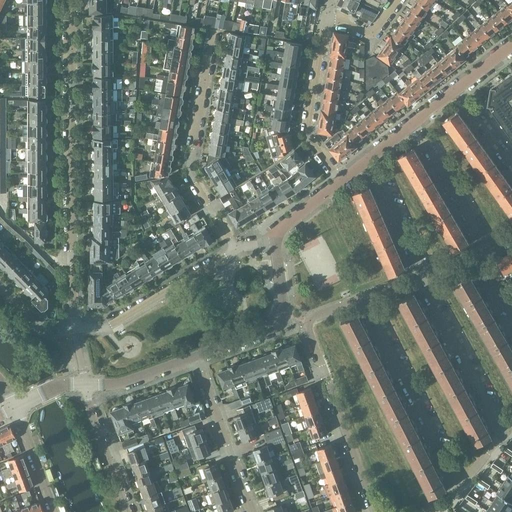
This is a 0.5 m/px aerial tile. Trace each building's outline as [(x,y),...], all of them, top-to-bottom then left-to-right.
[(104,7),(104,0),(89,0),(90,14),(106,14),(106,7),(104,7)] [(276,0),(280,1),(280,0),(272,0),(269,16),(268,23),(272,24),(276,0)] [(285,20),(289,2),(289,0),(280,0),(280,1),(285,2),(282,19),(285,20)] [(289,0),(289,2),(285,20),(292,21),(293,14),(296,14),(298,0),(289,0)] [(300,0),(299,7),(304,8),(301,27),(304,27),(306,17),(308,8),(309,0),(300,0)] [(309,0),(308,8),(306,17),(310,17),(312,9),(317,10),(318,0),(309,0)] [(355,0),(339,0),(339,1),(371,16),(373,13),(358,6),(359,2),(355,0)] [(433,0),(417,0),(416,2),(429,10),(435,1),(433,0)] [(453,0),(452,0),(450,3),(462,12),(465,9),(459,5),(459,4),(453,0)] [(371,16),(339,1),(335,8),(352,17),(354,13),(362,16),(361,17),(372,22),(375,18),(371,16)] [(410,11),(423,19),(429,10),(416,2),(410,11)] [(45,3),(28,3),(28,15),(45,15),(45,14),(46,13),(46,8),(45,7),(45,3)] [(129,6),(122,5),(120,12),(128,14),(129,6)] [(511,12),(507,7),(508,6),(507,5),(498,12),(507,24),(511,20),(511,12)] [(129,6),(128,14),(136,15),(137,7),(129,6)] [(410,11),(404,20),(416,28),(423,19),(410,11)] [(498,12),(489,19),(499,31),(507,24),(498,12)] [(45,15),(28,15),(28,27),(45,27),(45,26),(46,25),(46,19),(45,19),(45,15)] [(94,16),(94,28),(113,28),(113,27),(111,27),(111,21),(113,21),(113,16),(94,16)] [(489,19),(480,26),(490,38),(499,31),(489,19)] [(404,20),(397,29),(410,37),(416,28),(404,20)] [(194,28),(167,23),(166,28),(177,30),(176,36),(192,39),(192,38),(194,38),(195,34),(193,33),(194,28)] [(472,32),(482,44),(490,38),(480,26),(472,32)] [(45,27),(28,27),(28,38),(45,38),(46,37),(46,31),(45,30),(45,27)] [(94,28),(94,40),(113,40),(113,39),(111,39),(111,33),(113,33),(113,28),(94,28)] [(391,37),(403,46),(404,47),(410,37),(397,29),(391,37)] [(446,30),(441,36),(443,39),(450,33),(446,30)] [(482,44),(472,32),(463,39),(473,51),(482,44)] [(229,45),(250,48),(255,49),(256,45),(249,44),(250,37),(231,33),(231,34),(229,34),(228,39),(230,40),(229,45)] [(347,47),(354,48),(355,43),(348,42),(349,35),(334,33),(332,44),(347,47)] [(168,46),(174,47),(190,50),(190,49),(192,49),(193,45),(191,44),(192,39),(176,36),(166,34),(165,39),(169,39),(168,46)] [(391,37),(384,47),(397,56),(403,46),(391,37)] [(45,42),(45,38),(28,38),(16,38),(16,43),(20,43),(21,49),(22,49),(28,49),(45,49),(47,48),(46,43),(45,42)] [(473,51),(463,39),(454,46),(456,48),(464,58),(473,51)] [(94,40),(95,52),(111,51),(111,45),(113,45),(113,40),(94,40)] [(301,49),(301,45),(287,42),(286,45),(285,53),(300,56),(300,55),(301,54),(302,51),(301,49)] [(330,56),(345,58),(347,47),(332,44),(330,56)] [(256,56),(252,55),(249,55),(250,48),(229,45),(227,46),(226,50),(228,51),(227,55),(242,58),(252,60),(257,61),(257,58),(256,56)] [(174,47),(168,46),(166,57),(188,61),(189,56),(191,56),(191,52),(190,51),(190,50),(174,47)] [(397,56),(384,47),(377,56),(390,65),(397,56)] [(456,48),(446,55),(456,67),(466,60),(464,58),(456,48)] [(45,53),(45,49),(22,49),(22,62),(28,62),(45,62),(45,61),(47,60),(47,54),(45,53)] [(299,60),(300,56),(285,53),(273,51),(266,50),(265,58),(274,60),(274,56),(284,57),(283,64),(298,67),(298,66),(300,65),(300,62),(299,60)] [(95,52),(95,63),(113,63),(113,58),(111,58),(111,51),(95,52)] [(227,56),(225,56),(225,61),(226,62),(225,66),(240,69),(242,58),(227,55),(227,56)] [(428,70),(437,82),(447,75),(437,63),(431,55),(428,57),(428,59),(433,66),(428,70)] [(446,55),(437,63),(447,75),(456,67),(446,55)] [(330,56),(329,67),(344,69),(345,58),(330,56)] [(188,62),(188,61),(166,57),(164,69),(170,70),(186,73),(187,68),(189,68),(189,63),(188,62)] [(366,60),(366,83),(375,84),(376,84),(389,74),(388,67),(374,57),(366,60)] [(28,62),(28,73),(45,73),(47,72),(47,66),(45,65),(45,62),(28,62)] [(298,67),(283,64),(271,62),(270,66),(282,68),(281,75),(296,77),(298,76),(298,73),(297,71),(298,67)] [(113,63),(95,63),(95,76),(113,76),(113,70),(111,70),(111,64),(113,64),(113,63)] [(225,67),(223,67),(223,72),(224,73),(223,77),(240,80),(244,81),(258,83),(259,78),(239,75),(240,69),(225,66),(225,67)] [(329,67),(327,78),(342,80),(344,69),(329,67)] [(186,73),(170,70),(169,77),(159,75),(158,79),(168,81),(184,84),(185,79),(187,79),(187,75),(186,73)] [(426,71),(417,79),(426,91),(436,83),(426,71)] [(47,77),(45,77),(45,73),(28,73),(22,73),(22,85),(28,85),(45,85),(45,84),(47,83),(47,77)] [(295,82),(296,77),(281,75),(272,73),(271,77),(281,78),(279,86),(294,88),(296,87),(297,83),(295,82)] [(510,74),(496,84),(498,87),(495,89),(491,89),(488,106),(492,106),(494,109),(491,111),(496,117),(511,140),(511,76),(511,77),(510,74)] [(398,93),(398,94),(406,104),(408,106),(417,98),(407,86),(402,91),(389,75),(386,78),(389,81),(397,92),(398,93)] [(117,77),(95,77),(95,81),(94,81),(93,89),(95,89),(117,89),(117,77)] [(244,81),(240,80),(223,77),(223,78),(221,78),(221,82),(222,84),(221,88),(236,91),(242,92),(242,87),(244,81)] [(327,78),(325,88),(340,91),(342,80),(327,78)] [(417,79),(407,86),(417,98),(426,91),(417,79)] [(184,84),(168,81),(166,93),(182,95),(183,90),(185,90),(185,86),(184,85),(184,84)] [(279,89),(278,97),(292,99),(293,99),(294,97),(295,94),(294,92),(294,88),(279,86),(261,83),(260,87),(273,89),(273,88),(279,89)] [(45,88),(45,85),(28,85),(28,97),(45,96),(47,95),(47,89),(45,88)] [(219,99),(234,102),(244,103),(245,99),(235,97),(236,91),(221,88),(221,89),(219,89),(219,93),(220,95),(219,99)] [(325,88),(323,99),(338,102),(340,91),(325,88)] [(117,89),(95,89),(95,95),(93,96),(93,100),(95,100),(95,101),(112,101),(117,101),(117,89)] [(397,92),(388,99),(398,111),(406,104),(398,94),(398,93),(397,92)] [(182,97),(162,94),(160,100),(153,99),(152,104),(158,105),(180,109),(181,104),(182,103),(183,99),(182,98),(182,97)] [(292,99),(278,97),(267,95),(267,99),(277,101),(276,107),(291,110),(291,109),(292,108),(293,105),(292,103),(292,99)] [(234,102),(219,99),(219,100),(218,100),(217,104),(218,105),(217,110),(232,112),(234,102)] [(321,110),(336,112),(338,102),(323,99),(321,110)] [(380,106),(389,118),(398,111),(388,99),(380,106)] [(28,105),(28,113),(45,113),(45,112),(47,110),(47,105),(45,103),(45,100),(14,100),(14,105),(28,105)] [(112,101),(95,101),(95,102),(93,102),(93,110),(95,110),(95,113),(112,113),(113,113),(113,108),(112,108),(112,101)] [(180,109),(158,105),(156,116),(162,117),(178,120),(179,115),(180,115),(181,111),(180,109)] [(380,106),(371,113),(381,125),(389,118),(380,106)] [(291,110),(276,107),(274,118),(289,121),(289,120),(291,119),(291,116),(290,114),(291,110)] [(232,112),(217,110),(217,111),(216,111),(215,115),(216,116),(215,121),(235,124),(243,126),(244,121),(231,118),(232,112)] [(321,110),(319,121),(334,124),(335,119),(336,112),(321,110)] [(443,122),(461,148),(476,137),(457,112),(443,122)] [(28,117),(28,125),(45,125),(45,124),(47,122),(47,117),(45,115),(45,113),(28,113),(18,113),(18,117),(28,117)] [(112,120),(112,113),(95,113),(95,115),(93,115),(93,122),(95,122),(95,125),(112,125),(113,125),(113,120),(112,120)] [(371,113),(362,120),(372,132),(381,125),(371,113)] [(262,116),(256,115),(254,123),(259,124),(259,122),(270,123),(270,122),(273,122),(272,129),(278,130),(287,132),(287,131),(289,130),(289,126),(288,125),(289,121),(274,118),(262,116)] [(178,121),(178,120),(162,117),(161,123),(157,122),(156,128),(160,128),(176,131),(177,126),(178,126),(179,122),(178,121)] [(372,132),(362,120),(354,126),(364,138),(372,132)] [(235,124),(215,121),(214,122),(213,126),(214,127),(213,132),(228,134),(243,137),(243,132),(234,131),(235,124)] [(334,124),(319,121),(317,133),(324,134),(332,136),(333,128),(341,129),(342,125),(334,124)] [(45,125),(28,125),(23,125),(23,137),(45,137),(45,136),(47,134),(47,129),(45,127),(45,125)] [(112,125),(95,125),(93,125),(93,133),(95,133),(95,137),(113,137),(113,132),(112,132),(112,125)] [(364,138),(354,126),(345,134),(346,135),(347,135),(355,145),(364,138)] [(176,132),(176,131),(160,128),(159,136),(153,135),(152,139),(153,139),(174,143),(175,138),(176,137),(177,133),(176,132)] [(282,136),(281,132),(279,133),(278,130),(272,129),(264,128),(267,137),(266,137),(269,148),(275,146),(290,141),(288,134),(282,136)] [(213,132),(212,133),(211,137),(212,138),(211,143),(226,145),(236,146),(237,142),(227,141),(228,134),(213,132)] [(336,140),(338,142),(340,144),(339,145),(342,148),(343,147),(346,151),(345,152),(347,154),(356,147),(355,145),(347,135),(346,135),(341,139),(337,134),(330,139),(333,143),(336,140)] [(47,141),(45,139),(45,137),(23,137),(23,141),(28,141),(28,149),(45,149),(45,148),(47,146),(47,141)] [(461,148),(479,173),(494,163),(476,137),(461,148)] [(95,147),(95,151),(112,151),(118,151),(118,147),(112,147),(112,139),(95,139),(95,140),(93,142),(93,146),(94,147),(95,147)] [(174,143),(153,139),(152,146),(147,145),(146,149),(156,151),(172,154),(173,149),(174,149),(175,145),(174,143)] [(290,141),(275,146),(276,150),(272,151),(274,158),(288,154),(287,150),(293,148),(290,141)] [(340,144),(338,142),(329,149),(338,161),(347,154),(345,152),(346,151),(343,147),(342,148),(339,145),(340,144)] [(226,145),(211,143),(211,144),(210,143),(209,149),(210,150),(209,154),(224,156),(226,145)] [(47,153),(45,151),(45,149),(28,149),(28,153),(28,161),(45,161),(45,160),(47,158),(47,153)] [(398,158),(416,190),(432,181),(414,149),(398,158)] [(95,159),(95,163),(112,163),(118,163),(118,159),(112,159),(112,151),(95,151),(95,152),(93,153),(93,158),(95,159)] [(172,154),(156,151),(154,162),(170,165),(171,160),(172,160),(173,156),(172,154)] [(292,167),(295,164),(301,160),(294,151),(281,161),(289,170),(292,167)] [(222,157),(208,156),(206,166),(222,157)] [(230,166),(225,157),(222,157),(206,166),(205,167),(205,169),(207,172),(209,172),(211,176),(224,168),(226,168),(227,167),(230,166)] [(47,165),(45,163),(45,161),(28,161),(19,161),(18,165),(28,165),(28,173),(45,173),(45,172),(47,170),(47,165)] [(154,162),(153,169),(151,169),(150,175),(159,177),(168,175),(169,172),(170,171),(171,167),(170,166),(170,165),(154,162)] [(95,175),(113,175),(118,175),(118,171),(112,171),(112,163),(95,163),(95,164),(93,166),(93,169),(94,171),(95,171),(95,175)] [(479,173),(497,199),(511,188),(494,163),(479,173)] [(299,169),(295,164),(292,167),(305,183),(308,181),(310,181),(315,177),(305,165),(299,169)] [(292,175),(288,178),(296,191),(301,188),(302,186),(305,183),(292,167),(289,170),(292,175)] [(232,177),(231,176),(235,174),(239,172),(238,170),(234,168),(228,172),(226,168),(224,168),(211,176),(210,178),(212,181),(214,182),(216,186),(232,177)] [(271,174),(276,179),(286,196),(290,194),(292,194),(295,192),(296,191),(288,178),(282,182),(279,176),(277,178),(273,171),(271,173),(271,174)] [(45,173),(28,173),(18,173),(18,177),(28,177),(28,185),(45,185),(45,184),(47,182),(47,177),(45,175),(45,173)] [(275,186),(269,190),(277,203),(282,200),(282,198),(286,196),(276,179),(271,174),(269,176),(275,186)] [(96,183),(96,187),(118,187),(118,183),(113,183),(113,175),(95,175),(95,176),(93,177),(93,181),(94,183),(96,183)] [(155,198),(159,196),(174,187),(172,183),(173,181),(170,178),(169,178),(168,177),(162,181),(161,179),(146,182),(150,190),(154,187),(157,192),(153,194),(155,198)] [(232,177),(216,186),(216,187),(218,191),(220,191),(222,195),(245,181),(242,178),(235,182),(232,177)] [(416,190),(435,221),(450,212),(432,181),(416,190)] [(255,198),(249,202),(257,215),(262,212),(262,210),(266,208),(256,191),(254,187),(252,184),(248,186),(255,198)] [(45,185),(28,185),(19,185),(19,189),(28,189),(28,197),(45,197),(45,196),(47,194),(47,189),(45,187),(45,185)] [(94,195),(96,195),(96,199),(121,199),(128,199),(128,194),(118,195),(118,187),(96,187),(96,188),(95,188),(93,190),(93,193),(94,195)] [(174,187),(159,196),(162,202),(156,205),(158,209),(164,205),(179,196),(180,196),(177,192),(178,190),(176,187),(174,187)] [(353,194),(365,222),(381,214),(369,187),(353,194)] [(260,188),(256,191),(266,208),(270,205),(272,206),(277,203),(269,190),(263,193),(260,188)] [(511,188),(497,199),(511,219),(511,188)] [(233,196),(230,192),(222,198),(225,203),(230,200),(235,210),(229,213),(237,227),(242,224),(243,222),(246,220),(236,202),(233,196)] [(180,196),(179,196),(164,205),(167,211),(144,225),(145,229),(170,215),(172,213),(185,205),(183,201),(183,200),(182,197),(180,197),(180,196)] [(28,197),(19,197),(19,201),(28,201),(28,209),(46,209),(46,208),(48,206),(47,201),(45,199),(45,197),(28,197)] [(144,199),(136,204),(138,208),(146,203),(144,199)] [(239,200),(236,202),(246,220),(250,217),(252,218),(257,215),(249,202),(243,205),(240,200),(239,200)] [(112,213),(119,213),(119,210),(112,210),(112,201),(95,201),(95,202),(93,203),(93,207),(95,208),(95,213),(112,213)] [(185,205),(172,213),(170,215),(173,220),(164,225),(166,229),(191,215),(188,211),(189,209),(187,206),(185,206),(185,205)] [(48,213),(46,211),(46,209),(28,209),(19,209),(19,213),(28,213),(28,221),(35,221),(46,221),(46,220),(48,218),(48,213)] [(450,212),(435,221),(453,253),(469,244),(450,212)] [(112,213),(95,213),(95,214),(93,215),(93,219),(95,220),(95,225),(112,225),(119,225),(119,221),(112,221),(112,213)] [(187,220),(190,226),(194,224),(200,220),(197,214),(187,220)] [(365,222),(376,249),(393,242),(381,214),(365,222)] [(46,221),(35,221),(35,231),(25,231),(36,242),(42,242),(47,242),(47,239),(46,239),(46,237),(48,235),(48,230),(46,228),(46,221)] [(5,227),(14,235),(16,232),(8,224),(5,227)] [(190,226),(194,233),(202,246),(205,244),(206,245),(213,241),(204,227),(198,230),(194,224),(190,226)] [(109,237),(118,237),(122,237),(127,236),(127,230),(112,230),(112,225),(95,225),(95,226),(94,227),(94,232),(95,233),(95,237),(109,237)] [(171,229),(167,232),(174,244),(183,258),(186,256),(188,256),(192,254),(192,252),(184,238),(179,242),(171,229)] [(22,242),(25,239),(16,232),(14,235),(8,241),(11,244),(17,238),(22,242)] [(184,238),(192,252),(196,250),(198,250),(202,248),(202,246),(194,233),(184,238)] [(0,247),(4,244),(8,240),(5,236),(1,240),(0,239),(0,247)] [(118,237),(109,237),(95,237),(91,237),(91,249),(118,249),(118,237)] [(33,247),(25,239),(22,242),(30,250),(33,247)] [(146,241),(155,256),(163,269),(166,267),(168,268),(172,265),(173,264),(163,247),(162,248),(157,251),(150,239),(146,241)] [(173,264),(177,261),(178,262),(182,259),(183,258),(174,244),(168,248),(164,241),(160,244),(162,248),(163,247),(173,264)] [(393,242),(376,249),(389,276),(405,269),(393,242)] [(4,244),(0,247),(0,263),(0,264),(12,252),(4,244)] [(30,250),(38,259),(41,256),(33,247),(30,250)] [(118,249),(91,249),(91,261),(109,261),(109,254),(118,254),(118,249)] [(17,257),(12,252),(0,264),(1,264),(0,266),(4,270),(6,270),(8,272),(25,256),(22,253),(17,257)] [(144,253),(141,255),(145,262),(153,275),(157,273),(159,273),(162,271),(163,269),(155,256),(148,260),(144,253)] [(8,272),(9,272),(8,274),(12,278),(14,278),(16,280),(28,269),(25,266),(27,264),(27,258),(25,256),(8,272)] [(41,256),(38,259),(55,276),(57,273),(45,259),(41,256)] [(511,271),(511,265),(507,256),(497,261),(504,275),(511,271)] [(152,277),(153,275),(145,262),(139,265),(137,262),(133,264),(135,267),(143,281),(147,279),(149,280),(152,277)] [(100,296),(100,288),(100,282),(102,282),(102,264),(91,264),(91,272),(89,272),(89,277),(91,277),(91,281),(89,282),(90,296),(100,296)] [(125,273),(134,287),(137,285),(139,285),(142,283),(143,281),(135,267),(125,273)] [(28,269),(16,280),(16,283),(20,286),(22,286),(24,288),(36,277),(28,269)] [(117,273),(113,275),(114,276),(124,293),(127,291),(129,291),(132,289),(134,287),(125,273),(119,277),(117,273)] [(472,280),(469,274),(452,283),(465,306),(481,296),(478,290),(478,291),(476,288),(478,287),(475,282),(473,283),(472,281),(472,280)] [(123,295),(124,293),(114,276),(108,280),(109,283),(106,285),(109,290),(114,299),(114,298),(118,296),(119,297),(123,295)] [(36,277),(24,288),(24,291),(28,295),(30,294),(32,296),(44,285),(47,281),(47,278),(42,283),(36,277)] [(44,285),(32,296),(31,297),(42,308),(45,308),(48,305),(48,289),(44,285)] [(106,285),(100,288),(100,296),(90,296),(90,304),(91,305),(105,305),(106,304),(106,303),(109,301),(110,302),(115,299),(114,298),(114,299),(109,290),(106,285)] [(397,303),(410,326),(427,317),(423,310),(422,311),(421,308),(423,307),(421,302),(418,303),(417,300),(414,294),(397,303)] [(465,306),(477,328),(494,319),(491,313),(490,313),(489,310),(491,309),(488,304),(486,306),(484,303),(485,303),(481,296),(465,306)] [(340,323),(353,348),(370,339),(366,332),(364,329),(366,328),(364,324),(362,325),(361,322),(357,314),(340,323)] [(410,326),(422,350),(439,341),(436,334),(435,334),(434,331),(436,330),(433,326),(431,327),(430,324),(427,317),(410,326)] [(490,350),(507,341),(503,335),(501,332),(503,331),(501,326),(499,328),(497,325),(498,325),(494,319),(477,328),(490,350)] [(353,348),(365,372),(382,364),(378,356),(378,357),(377,354),(379,353),(376,348),(374,349),(373,346),(370,339),(353,348)] [(443,347),(439,341),(422,350),(435,373),(452,364),(448,358),(446,355),(448,354),(446,349),(444,350),(442,348),(443,347)] [(503,372),(511,367),(511,349),(511,350),(510,347),(507,341),(490,350),(503,372)] [(284,349),(289,365),(296,362),(299,372),(304,370),(295,345),(291,347),(289,346),(287,346),(286,347),(285,348),(284,349)] [(272,352),(272,353),(273,353),(278,369),(289,365),(284,349),(280,351),(279,349),(272,352)] [(262,357),(267,373),(278,369),(273,353),(272,353),(268,355),(267,354),(266,354),(265,354),(264,354),(263,355),(263,356),(262,357)] [(251,361),(256,377),(267,373),(262,357),(258,359),(256,358),(254,358),(253,359),(252,359),(252,360),(251,361)] [(240,365),(245,381),(256,377),(251,361),(247,363),(245,362),(243,362),(242,362),(241,364),(240,365)] [(365,372),(377,397),(394,388),(391,381),(390,381),(389,378),(391,377),(389,373),(387,374),(385,371),(386,371),(382,364),(365,372)] [(435,373),(447,397),(464,388),(461,381),(460,381),(459,378),(461,377),(458,373),(456,374),(455,371),(452,364),(435,373)] [(228,367),(229,369),(234,385),(245,381),(240,365),(236,366),(236,365),(228,367)] [(511,388),(511,367),(503,372),(511,388)] [(219,373),(218,373),(223,389),(234,385),(229,369),(224,371),(223,370),(222,370),(221,371),(220,372),(219,373)] [(295,382),(296,386),(308,382),(306,376),(294,380),(295,382)] [(284,386),(286,390),(296,386),(295,382),(290,382),(287,385),(284,386)] [(179,387),(184,403),(190,418),(188,419),(190,424),(201,420),(199,415),(195,416),(191,405),(195,403),(188,384),(186,385),(185,384),(183,384),(182,384),(181,385),(180,387),(179,387)] [(167,389),(168,391),(174,407),(184,403),(179,387),(175,388),(175,387),(167,389)] [(297,388),(287,392),(288,394),(286,395),(287,398),(297,395),(297,393),(299,392),(297,388)] [(297,395),(301,405),(314,400),(310,388),(299,392),(297,393),(297,395)] [(377,397),(390,421),(407,413),(403,406),(401,403),(403,402),(401,397),(399,398),(398,396),(398,395),(394,388),(377,397)] [(447,397),(460,420),(477,411),(473,404),(473,405),(471,402),(473,401),(471,396),(469,397),(467,394),(468,394),(464,388),(447,397)] [(158,395),(157,395),(163,411),(174,407),(168,391),(164,393),(163,392),(162,392),(161,392),(160,392),(159,393),(158,394),(158,395)] [(146,399),(152,414),(152,415),(163,411),(157,395),(153,397),(151,396),(149,396),(148,397),(147,399),(146,399)] [(251,395),(240,400),(242,405),(253,401),(251,395)] [(135,403),(141,419),(152,415),(152,414),(146,399),(142,401),(141,400),(140,400),(139,400),(138,400),(137,401),(136,402),(136,403),(135,403)] [(259,412),(272,407),(269,399),(256,403),(259,412)] [(240,400),(229,404),(231,410),(242,406),(242,405),(240,400)] [(301,405),(305,416),(318,411),(314,400),(301,405)] [(124,405),(124,407),(130,422),(141,419),(135,403),(132,404),(131,402),(124,405)] [(250,405),(237,410),(239,416),(234,418),(238,430),(253,424),(256,423),(250,405)] [(274,407),(277,413),(283,411),(281,405),(274,407)] [(124,407),(119,409),(118,409),(117,408),(115,408),(114,409),(114,410),(113,410),(113,411),(110,412),(121,442),(130,439),(128,434),(134,432),(130,422),(124,407)] [(277,413),(279,420),(286,418),(283,411),(277,413)] [(318,411),(305,416),(298,419),(299,424),(301,423),(303,429),(309,427),(323,422),(318,411)] [(460,420),(475,447),(491,438),(486,428),(485,428),(484,425),(486,424),(484,420),(482,421),(480,418),(477,411),(460,420)] [(411,423),(407,413),(390,421),(402,446),(419,437),(414,427),(416,427),(413,422),(411,423)] [(323,422),(309,427),(313,439),(327,434),(323,422)] [(256,423),(253,424),(238,430),(243,442),(242,442),(243,442),(260,436),(256,423)] [(10,425),(0,430),(0,431),(10,452),(14,451),(10,442),(16,439),(10,425)] [(189,448),(193,446),(206,441),(202,429),(197,431),(194,425),(182,430),(189,448)] [(283,429),(285,436),(291,434),(289,427),(283,429)] [(263,435),(265,440),(282,434),(280,429),(263,435)] [(0,431),(0,446),(2,445),(6,454),(10,452),(0,431)] [(282,434),(265,440),(267,446),(284,440),(282,434)] [(291,434),(285,436),(288,443),(294,440),(291,434)] [(126,449),(141,443),(143,443),(141,437),(122,444),(124,450),(126,449)] [(419,437),(402,446),(414,471),(431,462),(426,452),(428,451),(426,446),(424,447),(419,437)] [(189,448),(191,452),(194,460),(210,454),(206,441),(193,446),(189,448)] [(140,448),(145,447),(148,446),(146,442),(143,443),(141,443),(126,449),(128,453),(140,448)] [(289,446),(291,453),(302,449),(299,442),(289,446)] [(271,445),(253,451),(255,456),(253,457),(255,463),(257,463),(274,457),(275,456),(273,450),(271,445)] [(317,450),(321,461),(335,456),(331,445),(317,450)] [(128,453),(127,453),(129,457),(132,465),(145,460),(149,458),(145,447),(140,448),(128,453)] [(302,449),(291,453),(294,460),(305,456),(302,449)] [(22,456),(8,461),(11,467),(1,471),(3,475),(26,466),(22,456)] [(339,468),(335,456),(321,461),(325,473),(339,468)] [(97,470),(101,468),(97,457),(93,459),(97,470)] [(278,468),(274,457),(257,463),(262,474),(278,468)] [(132,465),(136,476),(149,471),(145,460),(132,465)] [(295,463),(297,470),(304,468),(301,461),(295,463)] [(175,466),(177,472),(189,468),(187,462),(175,466)] [(431,462),(414,471),(429,499),(446,490),(440,479),(440,480),(438,477),(440,476),(438,471),(436,472),(435,469),(431,462)] [(173,468),(172,463),(163,466),(165,471),(173,468)] [(204,469),(208,481),(221,476),(217,464),(204,469)] [(14,475),(16,481),(30,476),(26,466),(3,475),(4,479),(14,475)] [(177,472),(179,478),(191,474),(189,468),(177,472)] [(262,474),(266,485),(279,481),(282,479),(278,468),(262,474)] [(304,468),(297,470),(300,477),(306,474),(304,468)] [(325,473),(329,484),(343,479),(339,468),(325,473)] [(138,481),(136,482),(138,487),(140,487),(157,481),(153,470),(149,471),(136,476),(138,481)] [(299,481),(297,474),(289,477),(291,484),(294,482),(299,481)] [(178,480),(176,475),(168,478),(169,483),(178,480)] [(30,476),(16,481),(7,485),(8,489),(17,486),(20,492),(34,487),(30,476)] [(204,482),(208,493),(225,487),(221,476),(208,481),(204,482)] [(502,484),(511,491),(511,478),(508,476),(502,484)] [(324,486),(328,497),(333,495),(347,490),(343,479),(329,484),(324,486)] [(157,481),(140,487),(144,499),(157,494),(161,492),(157,481)] [(279,481),(266,485),(270,497),(272,496),(274,502),(290,496),(288,490),(283,492),(279,481)] [(303,486),(306,493),(312,490),(309,483),(303,486)] [(511,491),(502,484),(496,493),(511,503),(511,491)] [(182,491),(180,486),(172,489),(173,494),(182,491)] [(183,489),(185,495),(193,492),(191,487),(183,489)] [(208,493),(209,497),(212,504),(213,504),(229,498),(225,487),(208,493)] [(306,493),(308,499),(314,497),(312,490),(306,493)] [(333,495),(338,507),(351,502),(347,490),(333,495)] [(144,499),(148,510),(161,505),(166,503),(161,492),(157,494),(144,499)] [(492,502),(506,511),(508,511),(511,507),(511,503),(496,493),(498,494),(492,502)] [(187,501),(191,511),(199,509),(195,498),(187,501)] [(229,498),(213,504),(215,509),(218,508),(219,511),(227,511),(233,510),(229,498)] [(26,508),(20,510),(20,511),(32,511),(31,506),(29,502),(25,504),(26,508)] [(354,511),(351,502),(338,507),(332,509),(333,511),(354,511)] [(488,511),(506,511),(492,502),(486,511),(488,511)] [(43,511),(40,503),(31,506),(32,511),(43,511)] [(148,510),(148,511),(168,511),(166,503),(161,505),(148,510)]
